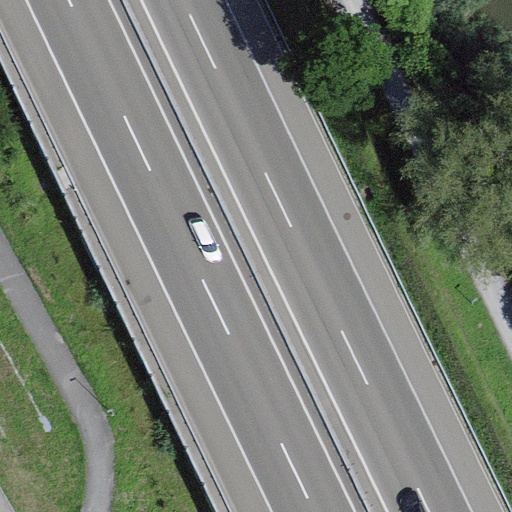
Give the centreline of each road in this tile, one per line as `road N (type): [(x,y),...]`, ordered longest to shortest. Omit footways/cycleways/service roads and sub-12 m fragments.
road 1 (motorway): [(444,511),(196,0)]
road 2 (motorway): [(77,0),(323,511)]
road 3 (track): [(358,0),(511,318)]
